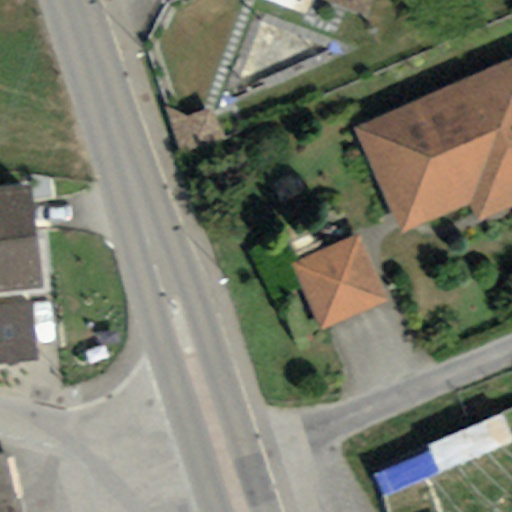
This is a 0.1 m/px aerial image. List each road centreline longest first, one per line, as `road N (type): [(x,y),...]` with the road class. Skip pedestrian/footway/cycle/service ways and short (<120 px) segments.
road 1 (secondary): [(224,468),(62,0)]
road 2 (track): [(511,350),(224,468)]
road 3 (residential): [(0,422),(55,435),(146,507)]
